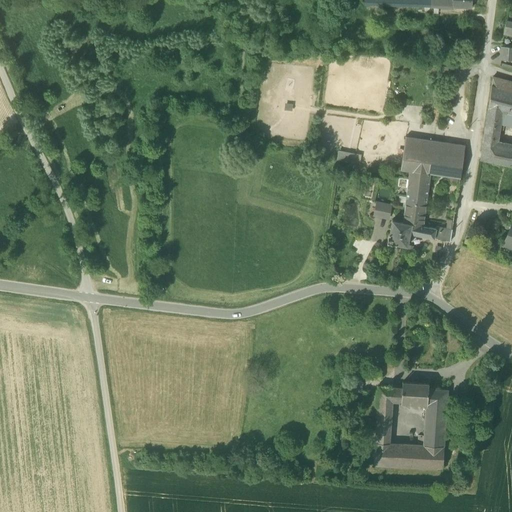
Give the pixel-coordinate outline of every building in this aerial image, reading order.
[(453,9),(453,7),(452,0),(414,0),(414,7),(453,9)] [(452,0),(453,7),(471,8),(471,6),(472,1),(471,0),(452,0)] [(503,35),(511,36),(511,23),(506,22),(503,35)] [(500,61),(511,61),(511,47),(501,47),(500,61)] [(511,82),(493,77),(491,86),(511,91),(511,82)] [(511,127),(511,91),(491,86),(485,128),(500,131),(500,130),(502,131),(504,125),(511,127)] [(480,160),(511,167),(511,148),(497,145),(499,138),(484,136),(480,160)] [(404,148),(463,157),(465,146),(405,137),(404,148)] [(430,174),(460,179),(463,157),(404,148),(400,170),(409,171),(430,174)] [(336,163),(355,166),(358,153),(339,149),(336,163)] [(412,217),(411,224),(421,226),(423,223),(430,174),(409,171),(405,207),(404,216),(412,217)] [(373,216),(388,219),(391,206),(376,203),(373,216)] [(410,235),(410,234),(409,234),(411,224),(403,222),(393,220),(392,220),(392,221),(389,233),(388,233),(388,234),(388,235),(387,241),(387,242),(387,241),(386,243),(387,243),(388,242),(388,243),(388,242),(394,244),(395,244),(394,244),(395,245),(396,244),(406,246),(407,247),(407,246),(407,245),(409,235),(410,235)] [(421,226),(411,224),(409,234),(410,234),(423,237),(433,239),(436,229),(430,228),(421,226)] [(511,226),(503,245),(504,246),(505,244),(511,246),(510,248),(511,249),(511,226)] [(433,239),(450,242),(452,230),(436,227),(436,229),(433,239)] [(343,391),(362,392),(362,383),(344,382),(343,391)] [(400,403),(426,404),(428,389),(428,385),(428,384),(427,383),(403,382),(402,382),(402,383),(402,388),(401,402),(400,403)] [(389,443),(392,402),(393,387),(392,387),(379,386),(378,386),(378,387),(379,387),(377,409),(375,441),(375,442),(389,443)] [(401,388),(393,387),(392,402),(401,402),(402,388),(401,388)] [(426,404),(423,436),(423,445),(444,447),(444,445),(447,401),(447,391),(448,391),(448,390),(447,390),(428,389),(426,404)] [(444,448),(444,447),(423,445),(418,445),(389,443),(375,442),(374,443),(373,464),(373,465),(374,465),(441,469),(441,470),(442,470),(442,469),(443,448),(444,448)]
